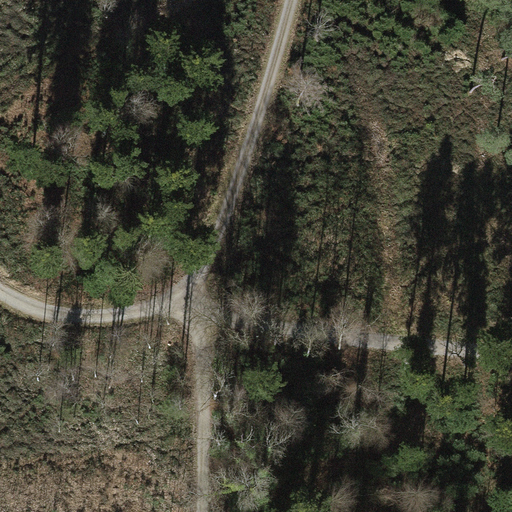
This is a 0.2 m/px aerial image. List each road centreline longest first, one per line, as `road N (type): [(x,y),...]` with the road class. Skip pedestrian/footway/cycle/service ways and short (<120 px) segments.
road 1 (track): [(197,295),(511,338)]
road 2 (track): [(278,0),(197,295)]
road 3 (track): [(197,295),(201,511)]
road 4 (track): [(0,286),(26,305),(108,315),(197,295)]
